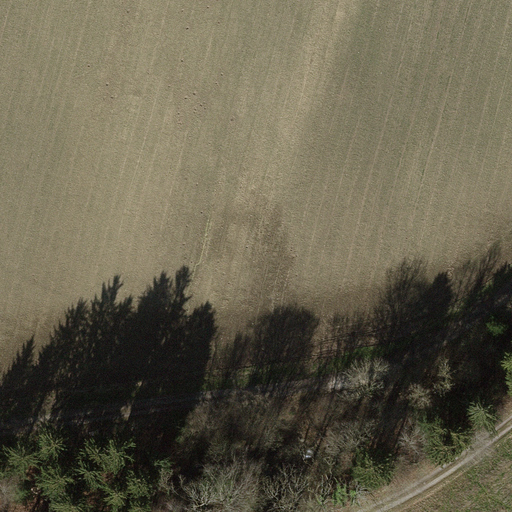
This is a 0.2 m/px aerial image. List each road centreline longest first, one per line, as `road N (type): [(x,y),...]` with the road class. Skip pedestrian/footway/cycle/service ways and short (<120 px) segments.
road 1 (track): [(511,290),(423,347),(347,377),(0,431)]
road 2 (track): [(511,417),(368,511)]
